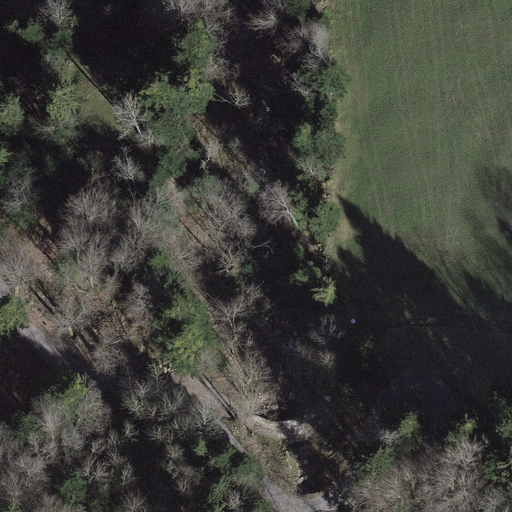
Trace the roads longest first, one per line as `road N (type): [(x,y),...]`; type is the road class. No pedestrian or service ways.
road 1 (track): [(0,282),(29,325),(71,364),(193,406),(282,502),(314,506),(346,487),(395,386),(417,388),(442,417),(426,485),(430,511)]
road 2 (track): [(166,397),(177,386),(198,389),(270,431),(294,431),(317,418),(346,377),(362,334),(399,315),(511,325)]
